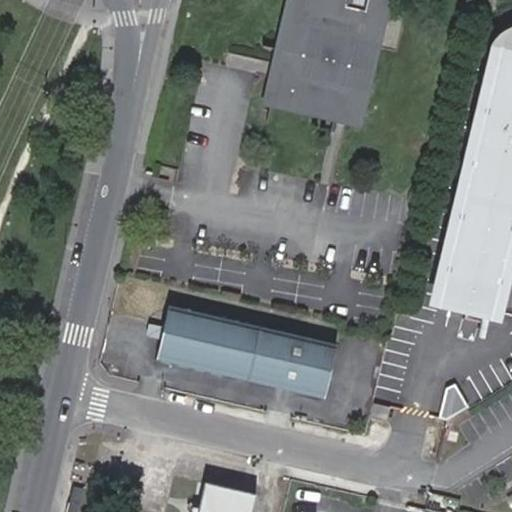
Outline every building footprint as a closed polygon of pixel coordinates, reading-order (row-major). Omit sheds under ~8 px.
[(384,0),(283,0),(273,43),(275,43),(268,76),(271,77),(265,102),(346,121),(358,69),(368,72),(384,0)] [(511,315),(511,42),(511,43),(507,46),(503,48),(500,52),(498,56),(440,298),(469,305),(466,318),(483,323),(487,309),(496,311),(511,315)] [(355,123),(368,72),(358,69),(346,121),(355,123)] [(487,309),(483,323),(480,336),(489,339),(496,311),(487,309)] [(348,349),(179,313),(167,366),(336,403),(348,349)] [(463,414),(454,400),(444,406),(440,421),(448,423),(463,414)] [(392,410),(375,405),(371,420),(388,424),(392,410)] [(204,480),(196,511),(252,511),(257,491),(204,480)]
